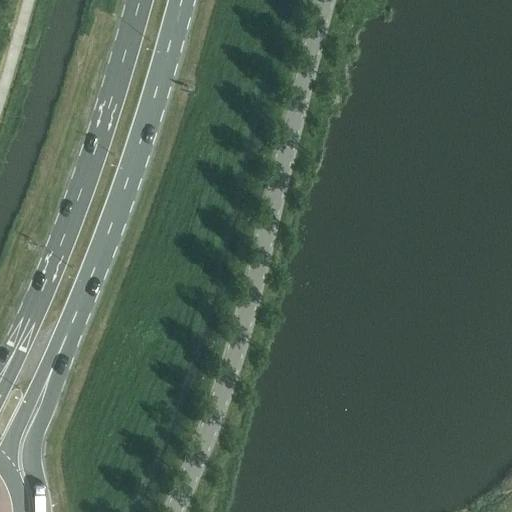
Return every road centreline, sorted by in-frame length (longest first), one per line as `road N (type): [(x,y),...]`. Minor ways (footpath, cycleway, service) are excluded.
road 1 (unclassified): [(171,511),(225,374),(329,0)]
road 2 (primary): [(46,383),(119,202),(181,0)]
road 3 (primary): [(138,0),(97,138),(6,367)]
road 4 (primary): [(41,511),(31,447),(46,383)]
